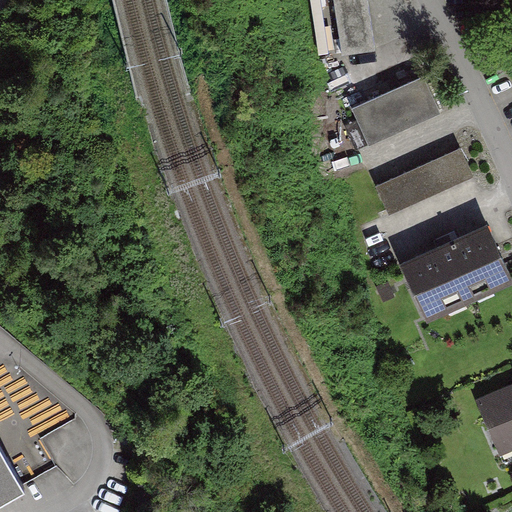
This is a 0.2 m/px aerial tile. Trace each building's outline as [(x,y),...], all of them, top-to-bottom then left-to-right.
[(334,0),(343,54),(376,49),(368,0),(334,0)] [(351,103),(369,142),(441,109),(424,70),(351,103)] [(461,144),(376,182),(390,213),(475,175),(461,144)] [(511,270),(487,216),(400,256),(428,317),(511,279),(511,270)] [(511,379),(475,396),(500,453),(511,447),(511,379)] [(0,499),(24,486),(0,444),(0,499)]
